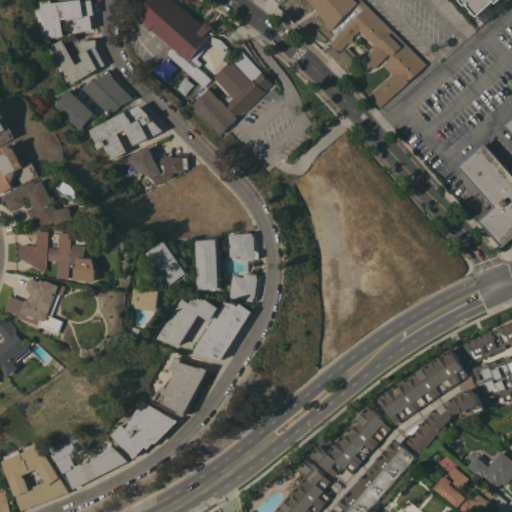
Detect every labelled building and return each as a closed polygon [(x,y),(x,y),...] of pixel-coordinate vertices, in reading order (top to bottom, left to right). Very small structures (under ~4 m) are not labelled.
[(52,0),(52,2),(67,0),(94,0),(95,11),(94,11),(95,13),(93,14),(93,18),(91,18),(92,21),(93,21),(94,26),(92,26),(93,28),(90,29),(90,30),(85,31),(85,29),(81,30),(81,31),(77,32),(77,30),(74,30),(73,23),(70,23),(70,21),(62,22),(63,28),(65,28),(65,31),(63,31),(64,35),(60,36),(60,37),(56,37),(56,36),(47,37),(46,36),(42,37),(41,24),(39,24),(38,15),(36,15),(35,4),(40,3),(39,0),(52,0)] [(243,49),(273,83),(266,90),(266,91),(233,122),(234,123),(230,127),(229,126),(220,134),(192,104),(210,88),(221,100),(222,99),(229,93),(214,76),(228,64),(224,59),(223,51),(218,45),(210,42),(197,58),(202,62),(199,67),(212,78),(204,86),(168,54),(173,48),(156,32),(154,35),(137,19),(140,16),(139,15),(152,0),(176,0),(205,25),(208,22),(213,26),(209,30),(213,33),(212,34),(214,36),(222,38),(230,47),(231,58),(232,60),(243,49)] [(363,0),(427,63),(381,106),(369,93),(392,73),(384,64),(393,55),(390,52),(374,68),(372,65),(367,70),(366,69),(364,71),(359,66),(362,64),(360,62),(374,47),(372,45),(374,43),(360,30),(352,38),(354,40),(351,44),(349,42),(340,51),(341,52),(345,48),(345,49),(348,46),(356,54),(353,57),(358,61),(348,72),(327,50),(332,45),(330,43),(333,39),(331,37),(329,39),(327,38),(324,41),(321,39),(320,40),(313,33),(318,28),(326,21),(309,0),(363,0)] [(469,4),(470,3),(469,2),(467,5),(462,0),(500,0),(498,2),(496,0),(479,15),(469,4)] [(105,64),(71,82),(54,51),(52,52),(49,45),(62,38),(68,48),(75,60),(74,61),(75,64),(83,60),(79,53),(81,52),(81,40),(96,39),(96,45),(95,46),(105,64)] [(109,114),(80,87),(105,73),(104,72),(107,70),(112,74),(110,75),(119,83),(118,84),(134,98),(109,114)] [(95,113),(79,130),(53,105),(69,88),(95,113)] [(0,102),(1,103),(2,102),(8,114),(7,115),(7,116),(5,117),(10,127),(12,125),(17,136),(0,144),(0,102)] [(135,144),(129,132),(129,133),(128,132),(122,135),(129,150),(112,158),(108,149),(106,149),(104,145),(98,148),(96,143),(97,143),(90,130),(140,104),(164,130),(135,144)] [(18,140),(21,146),(26,152),(27,155),(24,156),(26,161),(27,161),(28,164),(35,161),(42,175),(25,183),(18,170),(18,171),(18,172),(15,180),(13,181),(16,186),(1,193),(0,192),(0,150),(4,149),(4,148),(18,140)] [(511,172),(511,238),(504,246),(481,221),(497,206),(460,166),(486,143),(511,172)] [(129,158),(128,159),(127,158),(129,157),(129,156),(149,146),(153,154),(154,154),(156,157),(157,157),(166,156),(166,155),(173,155),(173,156),(175,156),(175,153),(189,153),(189,159),(188,159),(189,168),(184,168),(184,171),(183,171),(173,172),(173,176),(172,176),(172,177),(155,185),(151,178),(144,172),(143,174),(135,168),(133,166),(129,158)] [(12,210),(5,195),(37,180),(38,182),(45,178),(46,180),(47,179),(64,206),(73,205),(76,218),(56,221),(49,225),(47,222),(41,225),(38,218),(34,219),(29,209),(35,206),(30,195),(25,198),(28,202),(12,210)] [(39,244),(40,229),(53,230),(51,246),(63,247),(64,230),(77,231),(76,243),(90,244),(89,256),(99,256),(99,258),(103,262),(102,280),(96,279),(96,282),(92,281),(92,279),(80,278),(81,266),(75,265),(74,277),(60,276),(62,259),(51,259),(50,272),(20,256),(21,245),(25,243),(39,244)] [(231,256),(230,233),(255,232),(255,235),(256,235),(256,239),(257,239),(257,245),(258,245),(259,250),(261,250),(261,257),(250,258),(250,259),(244,259),(244,258),(243,258),(242,255),(231,256)] [(174,285),(149,252),(167,237),(193,273),(190,274),(189,273),(174,285)] [(223,288),(219,289),(219,287),(201,288),(198,238),(220,237),(223,288)] [(258,299),(256,299),(255,300),(231,296),(234,274),(246,276),(246,272),(247,272),(247,271),(260,273),(259,274),(262,275),(258,299)] [(58,315),(70,320),(66,333),(24,317),(25,315),(8,308),(13,295),(29,301),(31,298),(32,299),(35,291),(33,291),(34,289),(30,288),(35,276),(45,280),(45,278),(51,280),(51,279),(63,284),(63,282),(72,285),(68,294),(66,293),(58,315)] [(137,306),(139,287),(165,290),(163,309),(137,306)] [(223,306),(222,307),(222,308),(227,301),(235,302),(240,305),(242,302),(255,310),(224,359),(196,349),(216,318),(214,318),(213,319),(203,313),(183,345),(160,337),(186,297),(193,302),(197,296),(201,299),(202,296),(205,298),(205,297),(208,299),(209,297),(223,306)] [(12,375),(5,367),(6,366),(0,359),(0,346),(8,339),(0,329),(0,325),(11,316),(20,327),(18,328),(21,332),(20,333),(33,347),(17,361),(22,367),(12,375)] [(465,344),(471,341),(471,340),(495,330),(496,331),(499,329),(499,328),(511,322),(511,345),(501,350),(502,351),(490,356),(490,355),(473,362),(465,344)] [(147,328),(144,334),(135,332),(137,325),(142,326),(147,328)] [(455,349),(467,367),(467,368),(472,375),(399,423),(383,397),(455,349)] [(511,393),(510,394),(508,396),(506,397),(503,396),(502,393),(501,395),(498,396),(495,395),(493,396),(492,399),(490,399),(488,398),(487,397),(486,397),(476,367),(490,362),(491,363),(511,355),(511,393)] [(186,415),(180,411),(180,410),(157,397),(163,386),(165,387),(166,385),(169,387),(178,371),(172,368),(179,356),(183,358),(182,361),(203,367),(204,366),(211,368),(186,415)] [(440,409),(467,392),(477,388),(485,409),(463,417),(428,456),(412,441),(440,409)] [(178,419),(179,418),(181,420),(180,421),(166,435),(158,442),(157,441),(151,448),(149,446),(146,450),(138,455),(137,457),(134,454),(135,454),(113,434),(123,423),(128,427),(144,399),(178,419)] [(373,405),(389,420),(388,421),(395,427),(354,473),(348,467),(341,474),(340,473),(338,476),(315,455),(325,444),(332,451),(373,405)] [(505,433),(507,439),(501,441),(496,435),(501,435),(505,433)] [(400,438),(421,456),(409,470),(409,471),(401,481),(399,480),(391,489),(392,490),(384,499),(383,498),(375,507),(376,508),(372,511),(352,511),(342,503),(400,438)] [(75,488),(66,471),(64,472),(51,453),(65,446),(64,445),(66,444),(67,445),(73,442),(77,449),(72,451),(74,455),(72,456),(76,465),(113,446),(130,460),(75,488)] [(1,460),(39,444),(70,491),(23,509),(1,460)] [(511,455),(511,480),(508,485),(505,482),(500,487),(487,475),(485,477),(472,465),(483,453),(492,461),(495,458),(497,460),(506,450),(511,455)] [(334,480),(326,489),(334,496),(319,511),(276,511),(310,476),(302,469),(311,459),(334,480)] [(474,477),(463,489),(475,499),(487,485),(498,495),(500,493),(508,500),(500,510),(492,503),(487,508),(485,506),(479,511),(467,511),(439,487),(459,464),(474,477)] [(10,511),(0,511),(0,490),(6,489),(9,499),(12,498),(15,511),(10,511)]
